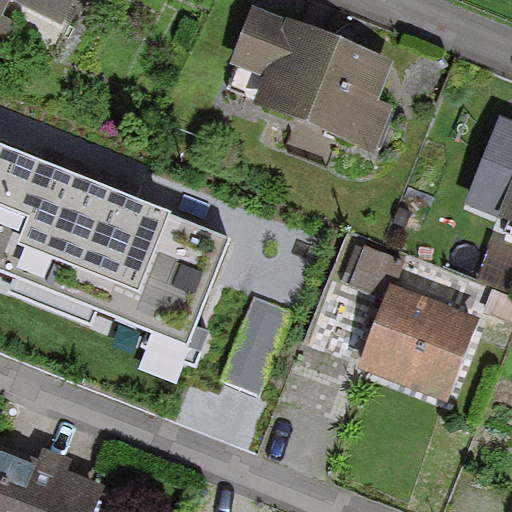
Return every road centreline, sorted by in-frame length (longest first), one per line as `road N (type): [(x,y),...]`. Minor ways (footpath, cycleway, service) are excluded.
road 1 (residential): [(331,511),(0,379)]
road 2 (residential): [(511,52),(382,0)]
